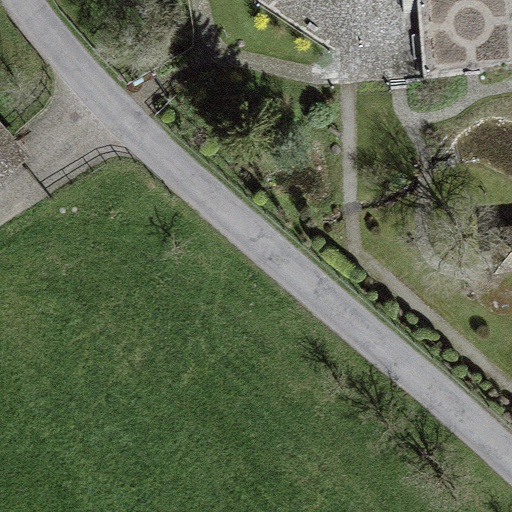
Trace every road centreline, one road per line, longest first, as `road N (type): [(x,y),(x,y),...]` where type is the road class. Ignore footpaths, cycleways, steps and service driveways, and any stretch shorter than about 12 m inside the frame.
road 1 (unclassified): [(511,467),(111,113),(22,0)]
road 2 (track): [(111,113),(72,173),(0,225)]
